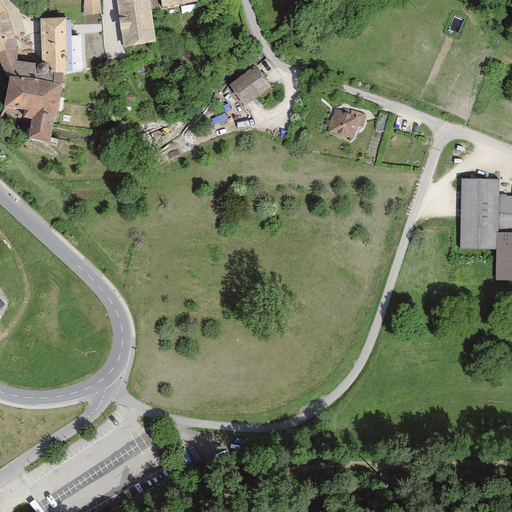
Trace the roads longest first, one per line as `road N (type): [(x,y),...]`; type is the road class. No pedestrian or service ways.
road 1 (residential): [(445,126),(362,360),(320,407),(271,428),(222,426),(159,415),(104,389)]
road 2 (track): [(511,467),(313,469),(191,511)]
road 3 (residential): [(445,126),(278,62),(257,36),(246,0)]
road 4 (tertiary): [(0,194),(112,303),(122,344),(102,379)]
road 5 (tertiary): [(104,389),(88,417),(0,477)]
